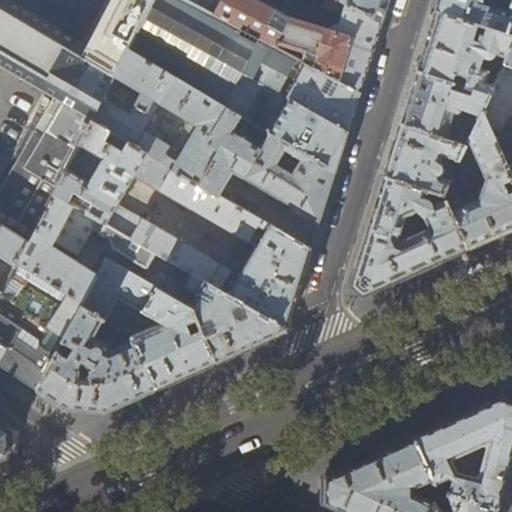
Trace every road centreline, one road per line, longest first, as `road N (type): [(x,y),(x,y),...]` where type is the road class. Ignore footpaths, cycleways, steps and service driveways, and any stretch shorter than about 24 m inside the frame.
road 1 (residential): [(418,0),(297,411)]
road 2 (primary): [(297,411),(511,316)]
road 3 (residential): [(126,486),(0,402)]
road 4 (primary): [(179,463),(297,411)]
